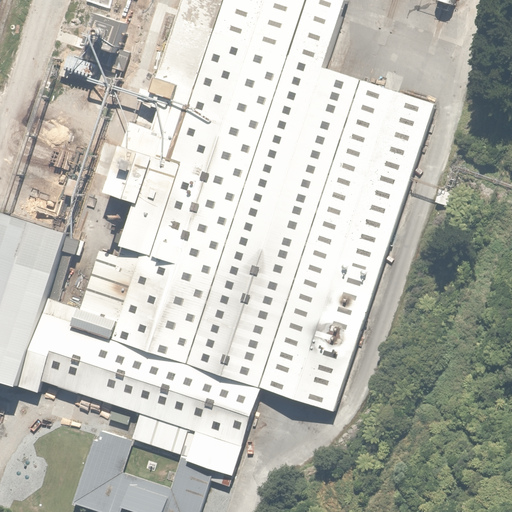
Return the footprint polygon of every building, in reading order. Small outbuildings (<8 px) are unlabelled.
[(104,240),(79,312),(205,355),(328,396),(429,96),(333,64),(354,0),(185,0),(121,190),(142,197),(125,246),(104,240)] [(114,0),(88,0),(86,9),(109,16),(114,0)] [(442,0),(440,8),(460,14),(465,0),(442,0)] [(74,156),(61,152),(55,169),(69,173),(74,156)] [(84,184),(68,178),(62,193),(79,199),(84,184)] [(442,191),(435,207),(456,215),(463,200),(442,191)] [(111,207),(90,201),(83,223),(104,230),(111,207)] [(87,235),(17,211),(0,261),(0,381),(34,393),(87,235)] [(205,355),(79,312),(59,374),(142,402),(184,416),(205,355)] [(188,422),(244,440),(255,408),(199,389),(188,422)] [(175,444),(184,416),(142,402),(133,430),(175,444)] [(244,440),(192,423),(184,445),(236,463),(244,440)] [(130,448),(95,436),(72,503),(98,511),(202,511),(215,476),(177,464),(168,492),(121,476),(130,448)]
